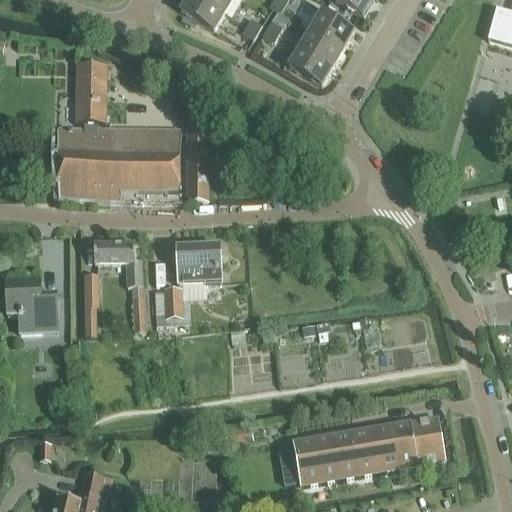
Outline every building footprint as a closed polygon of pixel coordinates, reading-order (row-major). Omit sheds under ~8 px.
[(192,0),(182,17),(214,36),(225,19),(193,0),(192,0)] [(193,0),(225,19),(235,1),(232,0),(193,0)] [(277,0),(274,5),(285,12),(290,5),(282,0),(277,0)] [(363,24),(376,3),(371,0),(340,0),(336,8),(363,24)] [(273,15),(278,18),(280,19),(285,12),(274,5),(269,13),(273,15)] [(511,54),(511,13),(510,22),(495,18),(487,48),(511,54)] [(272,27),(267,35),(278,42),(289,25),(280,19),(278,18),(272,27)] [(312,38),(344,58),(354,40),(323,21),(312,38)] [(251,25),(247,32),(258,38),(262,31),(251,25)] [(243,40),(253,46),(258,38),(247,32),(243,40)] [(267,35),(263,42),(274,49),(278,42),(267,35)] [(301,56),(333,75),(344,58),(312,38),(301,56)] [(323,93),(333,75),(301,56),(291,73),(323,93)] [(59,206),(83,207),(181,208),(180,138),(90,136),(90,131),(105,130),(106,70),(77,70),(77,130),(84,130),(84,136),(57,136),(59,206)] [(187,129),(187,209),(208,209),(209,129),(187,129)] [(132,292),(133,305),(135,337),(144,336),(142,305),(141,291),(140,266),(135,266),(134,250),(92,251),(93,271),(126,270),(126,292),(132,292)] [(204,291),(220,291),(218,252),(177,253),(179,290),(194,289),(194,295),(200,294),(200,289),(204,289),(204,291)] [(85,283),(86,314),(86,334),(86,344),(97,344),(97,313),(98,313),(97,282),(85,283)] [(19,339),(41,339),(56,338),(55,325),(55,307),(39,308),(38,286),(5,287),(7,322),(18,322),(19,339)] [(183,294),(164,295),(165,325),(184,324),(183,294)] [(436,423),(293,448),(301,492),(444,467),(436,423)] [(40,450),(40,467),(51,467),(52,450),(40,450)] [(84,479),(78,509),(77,511),(97,511),(99,499),(100,496),(101,496),(110,498),(113,485),(103,483),(103,482),(84,479)]
